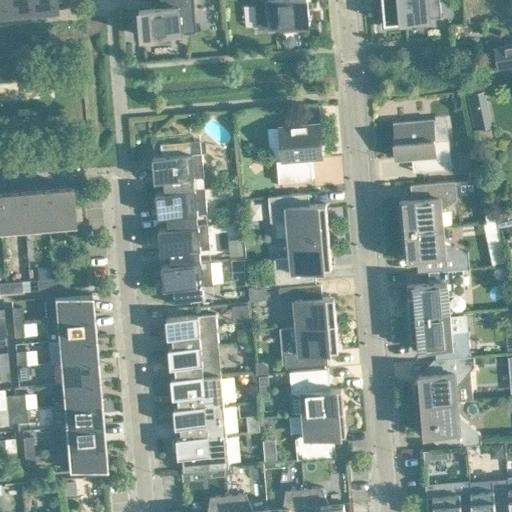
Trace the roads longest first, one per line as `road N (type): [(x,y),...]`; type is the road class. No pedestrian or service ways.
road 1 (residential): [(390,511),(341,0)]
road 2 (residential): [(145,511),(121,173)]
